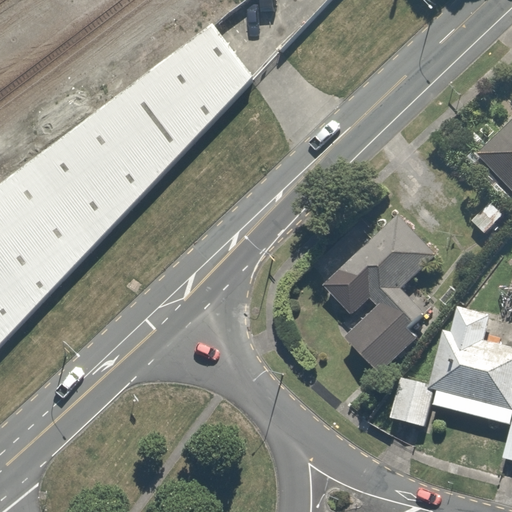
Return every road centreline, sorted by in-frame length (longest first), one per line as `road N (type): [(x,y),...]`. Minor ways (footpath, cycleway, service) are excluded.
road 1 (secondary): [(486,0),(172,303)]
road 2 (secondary): [(172,303),(0,461)]
road 3 (unclassified): [(172,303),(281,423)]
road 4 (unclassified): [(281,423),(366,478),(391,511)]
